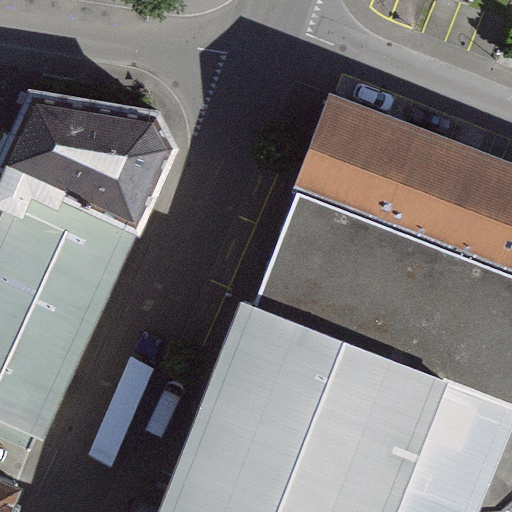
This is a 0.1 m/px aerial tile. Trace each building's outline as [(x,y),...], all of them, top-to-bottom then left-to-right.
[(511,245),(511,145),(335,74),(300,160),(511,245)] [(171,159),(155,116),(32,98),(0,173),(0,437),(36,453),(171,159)] [(511,245),(300,160),(250,288),(511,393),(511,415),(477,505),(504,504),(511,496),(511,245)] [(511,393),(250,288),(243,286),(150,511),(471,511),(477,505),(511,415),(511,393)] [(0,510),(11,485),(0,480),(0,510)]
